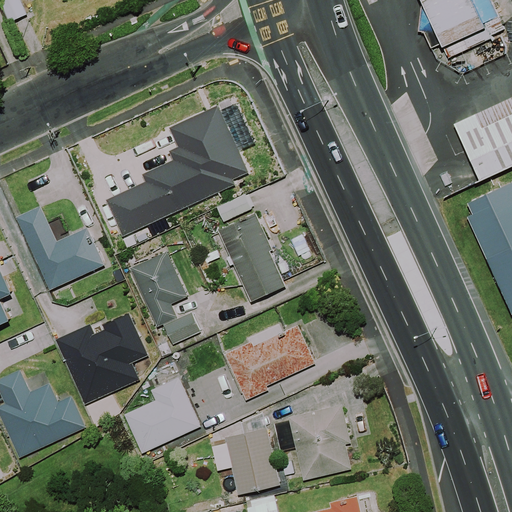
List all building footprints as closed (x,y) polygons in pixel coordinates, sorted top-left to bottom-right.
[(29,17),(20,0),(0,0),(11,25),(29,17)] [(424,0),(422,1),(448,59),(492,39),(491,36),(505,29),(491,0),(424,0)] [(511,97),(455,123),(481,180),(511,166),(511,97)] [(106,200),(123,237),(236,185),(233,179),(249,172),(218,105),(170,128),(178,147),(169,151),(173,160),(143,174),(146,182),(106,200)] [(511,193),(481,209),(511,274),(511,193)] [(217,208),(224,222),(252,209),(245,195),(217,208)] [(57,241),(41,206),(17,217),(50,290),(105,265),(88,227),(57,241)] [(274,249),(257,213),(219,231),(252,302),(287,286),(270,251),(274,249)] [(164,325),(178,318),(172,304),(190,296),(169,251),(131,269),(158,327),(164,325)] [(0,299),(12,294),(0,267),(0,325),(10,321),(0,299)] [(55,340),(85,405),(140,380),(133,363),(149,356),(130,313),(103,326),(105,330),(96,334),(91,323),(55,340)] [(192,313),(164,325),(173,345),(201,332),(192,313)] [(58,357),(41,319),(20,329),(37,366),(58,357)] [(225,354),(247,401),(270,390),(268,386),(317,364),(299,325),(255,346),(253,341),(225,354)] [(0,405),(0,415),(20,458),(87,428),(72,396),(59,402),(50,383),(31,392),(21,370),(0,378),(0,391),(6,403),(0,405)] [(143,453),(201,426),(179,377),(151,390),(156,401),(125,415),(143,453)] [(352,443),(343,405),(289,417),(290,420),(274,424),(281,451),(296,448),(303,481),(352,469),(347,444),(352,443)] [(227,443),(212,446),(218,472),(232,468),(239,495),(281,485),(268,429),(267,430),(264,412),(241,423),(244,433),(225,437),(227,443)] [(278,511),(274,496),(247,502),(248,511),(278,511)] [(361,511),(358,496),(330,503),(331,508),(312,511),(361,511)]
